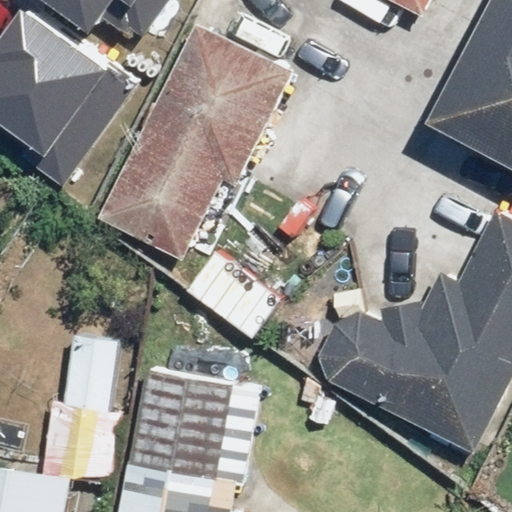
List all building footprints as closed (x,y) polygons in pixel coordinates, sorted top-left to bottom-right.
[(22,48),(0,79),(0,95),(53,133),(40,150),(79,178),(155,71),(54,0),(30,0),(5,36),(22,48)] [(91,0),(110,15),(122,1),(157,28),(179,0),(91,0)] [(411,0),(438,13),(444,0),(411,0)] [(511,0),(509,0),(452,110),(511,141),(511,0)] [(211,22),(118,218),(208,260),(301,65),(211,22)] [(327,370),(489,449),(511,402),(511,216),(508,214),(479,274),(455,263),(437,300),(407,286),(392,317),(361,302),(327,370)] [(233,251),(206,287),(264,331),(291,295),(233,251)] [(130,336),(85,330),(76,404),(121,409),(130,336)] [(157,366),(139,461),(254,483),(273,388),(157,366)] [(0,464),(0,511),(81,511),(87,482),(0,464)]
